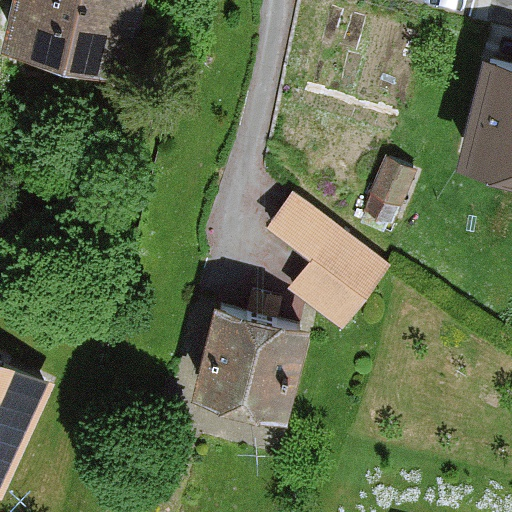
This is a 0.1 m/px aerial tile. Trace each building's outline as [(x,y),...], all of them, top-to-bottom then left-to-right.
[(138,0),(11,0),(3,37),(123,65),(138,0)] [(511,53),(485,48),(461,154),(511,165),(511,53)] [(337,322),(386,263),(294,187),(268,218),(311,254),(288,282),(337,322)] [(309,317),(213,295),(192,386),(288,408),(309,317)] [(52,372),(0,348),(0,487),(1,488),(52,372)]
